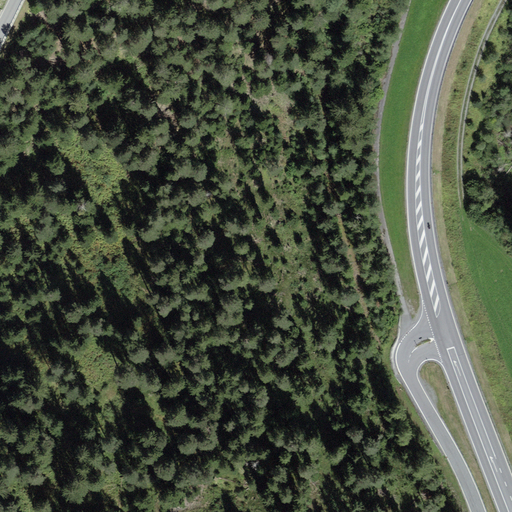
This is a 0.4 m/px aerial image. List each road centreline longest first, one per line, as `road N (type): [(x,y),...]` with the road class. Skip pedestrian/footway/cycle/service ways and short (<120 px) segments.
road 1 (track): [(405,0),(382,86),(374,168),(410,349)]
road 2 (primary): [(460,0),(436,57),(418,146),(416,195),(443,334)]
road 3 (track): [(461,200),(466,94),(501,0)]
road 4 (primary): [(443,334),(510,511)]
road 5 (unclassified): [(410,349),(406,369),(478,511)]
